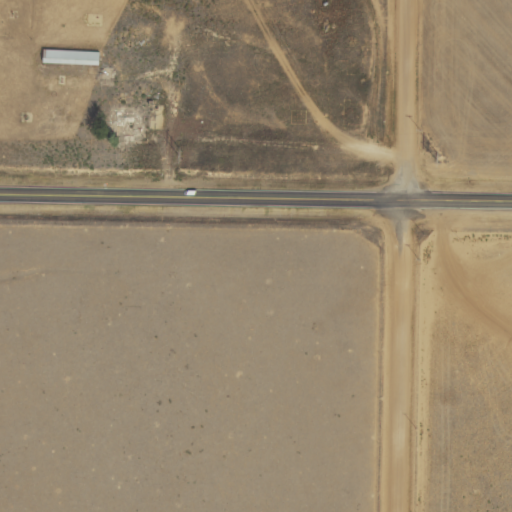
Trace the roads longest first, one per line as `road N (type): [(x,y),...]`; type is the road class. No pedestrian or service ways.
road 1 (residential): [(402,511),(410,0)]
road 2 (secondary): [(511,209),(0,204)]
